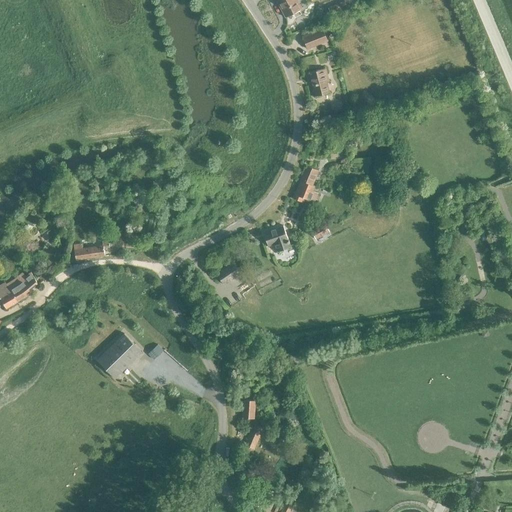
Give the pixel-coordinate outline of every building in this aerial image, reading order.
[(278,3),(285,17),(301,9),(296,0),(276,0),(278,3)] [(344,1),(328,8),(331,14),(347,8),(344,1)] [(323,31),(303,39),(307,48),(327,40),(323,31)] [(315,96),(329,92),(326,81),(329,81),(325,68),(309,73),(315,96)] [(364,92),(359,98),(372,108),(377,102),(364,92)] [(300,180),(293,198),(303,202),(305,198),(310,200),(314,202),(317,195),(318,193),(317,193),(314,191),(312,190),(314,186),(312,185),(318,170),(306,165),(300,180)] [(293,245),(290,237),(287,238),(283,225),(263,232),(268,246),(274,243),(277,251),(293,245)] [(325,225),(312,232),(315,238),(329,231),(325,225)] [(46,244),(52,239),(47,232),(40,238),(46,244)] [(82,244),(74,245),(76,260),(106,255),(105,249),(110,248),(109,237),(102,238),(103,245),(83,249),(82,244)] [(240,273),(234,263),(217,274),(224,284),(240,273)] [(8,287),(17,302),(26,296),(39,286),(31,273),(26,277),(22,272),(15,279),(6,284),(8,287)] [(0,299),(7,308),(17,302),(8,287),(6,284),(5,282),(0,285),(0,299)] [(123,334),(96,360),(115,379),(142,352),(123,334)] [(157,344),(148,354),(153,359),(163,350),(157,344)] [(256,400),(244,399),(242,417),(254,418),(256,400)] [(252,452),(264,428),(260,426),(254,424),(245,444),(246,445),(245,449),(252,452)] [(450,501),(444,498),(441,504),(448,507),(450,501)] [(289,511),(294,504),(286,500),(280,511),(289,511)]
